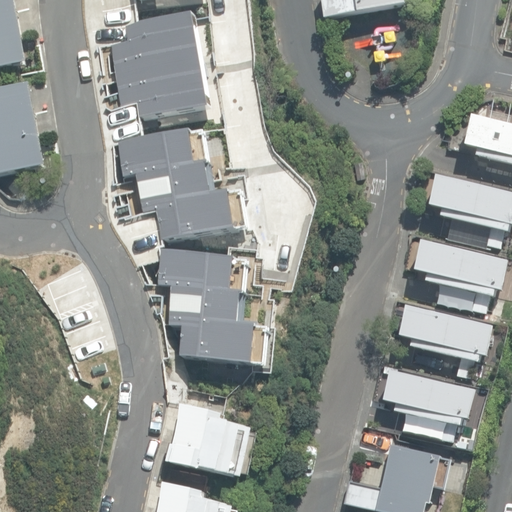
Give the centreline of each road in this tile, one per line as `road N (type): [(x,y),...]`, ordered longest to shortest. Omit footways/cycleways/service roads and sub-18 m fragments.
road 1 (residential): [(312,511),(379,227),(389,130)]
road 2 (residential): [(121,511),(141,383),(103,251),(70,204)]
road 3 (residential): [(70,204),(80,170),(61,0)]
road 4 (residential): [(290,0),(312,101),(354,127),(389,130)]
